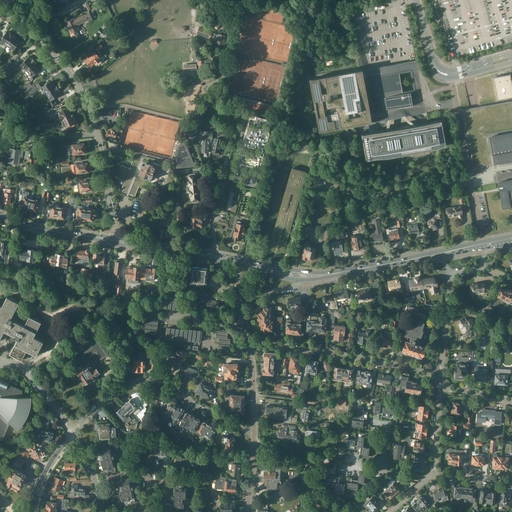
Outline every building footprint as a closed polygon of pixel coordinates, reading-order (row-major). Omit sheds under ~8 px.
[(511,0),(436,0),(437,0),(436,1),(442,23),(443,23),(446,32),(442,33),(438,34),(447,67),(457,64),(511,49),(511,0)] [(79,30),(77,25),(92,18),(89,13),(74,20),(74,19),(65,23),(68,30),(72,37),(74,36),(75,38),(76,37),(77,37),(77,36),(79,36),(77,31),(79,30)] [(199,27),(197,34),(210,39),(212,32),(199,27)] [(7,46),(14,36),(10,33),(10,34),(7,32),(7,33),(6,33),(6,32),(5,33),(5,34),(5,35),(0,41),(7,46)] [(225,36),(218,34),(216,44),(223,45),(225,36)] [(14,36),(7,46),(14,51),(18,45),(19,45),(21,42),(17,39),(17,38),(14,37),(14,36)] [(94,53),(85,61),(90,66),(95,62),(96,64),(99,60),(98,59),(100,58),(94,53)] [(27,71),(35,63),(36,62),(30,56),(22,64),(20,62),(17,65),(19,67),(20,66),(22,68),(23,67),(27,71)] [(2,69),(4,72),(12,64),(13,63),(9,60),(4,66),(5,66),(2,69)] [(37,66),(35,63),(27,71),(30,74),(29,75),(31,77),(29,78),(31,80),(35,77),(33,75),(39,70),(36,67),(37,66)] [(319,132),(357,125),(359,125),(380,121),(407,116),(406,107),(413,106),(412,101),(410,93),(403,94),(400,74),(398,63),(309,79),(319,132)] [(12,64),(4,72),(2,75),(5,78),(14,67),(12,64)] [(494,78),(493,78),(497,98),(497,100),(511,97),(511,86),(510,75),(509,75),(510,78),(501,79),(494,80),(494,78)] [(40,79),(32,85),(22,93),(26,98),(33,92),(32,91),(36,88),(35,87),(37,86),(39,89),(42,87),(46,94),(55,87),(53,84),(52,85),(50,82),(43,86),(41,83),(42,82),(40,79)] [(29,82),(23,88),(20,90),(22,93),(32,85),(29,82)] [(57,87),(55,87),(46,94),(50,100),(48,102),(52,108),(57,104),(55,102),(54,103),(52,100),(60,94),(58,91),(59,90),(57,87)] [(461,110),(475,187),(498,183),(499,188),(499,191),(503,208),(510,207),(510,208),(511,207),(511,100),(461,110)] [(58,112),(62,120),(73,115),(73,114),(71,111),(70,111),(69,108),(65,110),(65,109),(61,111),(60,109),(54,111),(55,114),(58,112)] [(73,115),(62,120),(65,127),(67,126),(67,127),(72,125),(74,124),(77,123),(75,118),(73,115)] [(441,120),(399,128),(382,131),(381,130),(378,131),(378,127),(381,126),(380,121),(359,125),(357,125),(357,128),(356,128),(357,132),(358,131),(359,137),(361,136),(366,161),(446,146),(441,120)] [(109,131),(108,135),(113,136),(113,137),(109,136),(108,140),(116,142),(117,138),(114,137),(114,136),(115,137),(116,133),(117,131),(114,130),(111,129),(110,131),(109,131)] [(244,183),(249,185),(256,187),(257,181),(269,135),(266,134),(266,131),(265,131),(264,133),(246,129),(233,181),(241,183),(242,178),(245,179),(244,183)] [(203,132),(202,143),(202,152),(208,152),(209,143),(211,143),(211,139),(212,139),(212,133),(209,133),(209,132),(203,132)] [(221,136),(215,135),(212,144),(214,145),(214,147),(213,147),(213,149),(212,149),(212,150),(212,151),(212,154),(218,155),(221,145),(222,146),(223,143),(220,142),(221,140),(220,139),(221,136)] [(185,142),(184,142),(181,144),(179,147),(177,150),(177,154),(177,158),(179,161),(179,163),(178,163),(176,168),(195,167),(185,142)] [(79,155),(79,153),(86,152),(85,148),(84,148),(84,144),(81,144),(80,143),(76,144),(76,145),(72,145),(72,144),(69,144),(69,146),(68,146),(68,151),(70,151),(70,155),(73,154),(73,155),(79,155)] [(11,149),(8,163),(19,164),(20,156),(22,157),(23,151),(16,150),(16,149),(14,149),(11,149)] [(150,165),(146,163),(142,162),(134,158),(130,168),(119,164),(114,177),(124,181),(120,191),(122,192),(133,196),(134,197),(139,187),(149,191),(156,173),(159,173),(161,166),(154,163),(153,165),(150,164),(150,165)] [(74,173),(88,172),(88,171),(89,171),(88,164),(87,165),(87,164),(84,164),(80,164),(80,165),(76,165),(76,164),(73,164),(74,173)] [(272,241),(270,245),(286,250),(298,205),(298,204),(307,172),(292,168),(285,192),(272,241)] [(187,186),(187,189),(196,188),(196,185),(197,185),(198,185),(197,183),(199,183),(198,180),(197,180),(197,178),(196,179),(196,176),(195,176),(195,174),(189,175),(189,176),(188,177),(189,179),(188,179),(189,185),(187,186)] [(91,186),(91,181),(88,182),(87,181),(84,182),(80,183),(80,184),(77,184),(78,192),(81,191),(81,193),(86,192),(86,191),(93,190),(93,186),(91,186)] [(196,190),(196,188),(187,189),(187,192),(189,191),(190,197),(191,197),(191,200),(192,200),(192,203),(198,202),(198,199),(199,199),(198,196),(199,196),(199,195),(200,195),(199,191),(198,191),(198,190),(196,190)] [(7,193),(5,193),(4,203),(10,204),(11,197),(13,197),(14,190),(7,189),(7,193)] [(24,209),(29,210),(32,198),(33,196),(28,195),(29,192),(24,191),(23,192),(23,193),(22,198),(23,199),(21,205),(22,205),(22,207),(24,208),(24,209)] [(36,199),(32,198),(29,210),(33,211),(34,210),(36,211),(37,209),(39,203),(38,203),(40,197),(37,196),(36,199)] [(59,206),(57,218),(63,219),(63,218),(65,218),(66,207),(69,208),(69,207),(72,207),(73,203),(73,198),(70,197),(69,205),(68,205),(67,206),(62,205),(62,207),(59,206)] [(86,203),(86,207),(85,208),(86,208),(85,220),(92,221),(93,217),(95,217),(96,217),(97,212),(96,212),(96,211),(94,211),(94,210),(91,210),(91,208),(88,208),(88,205),(92,205),(92,203),(92,202),(92,198),(86,198),(86,203)] [(57,218),(59,206),(59,205),(55,204),(52,204),(52,205),(50,216),(52,217),(52,218),(57,218)] [(79,206),(78,208),(77,219),(78,220),(78,221),(83,221),(84,220),(85,220),(86,208),(85,208),(86,207),(79,206)] [(461,206),(446,209),(447,213),(448,212),(449,216),(458,215),(458,217),(459,217),(459,219),(462,218),(462,214),(461,206)] [(428,221),(427,221),(429,228),(433,227),(433,228),(437,228),(435,220),(442,219),(441,213),(440,211),(437,211),(437,214),(434,215),(434,217),(428,218),(428,221)] [(196,228),(201,228),(202,226),(203,222),(204,222),(204,220),(205,221),(206,215),(206,212),(202,212),(202,215),(201,215),(200,216),(198,215),(192,214),(191,219),(192,219),(192,220),(191,220),(190,221),(190,223),(191,224),(191,226),(196,227),(196,228)] [(415,224),(408,225),(409,233),(415,232),(415,233),(419,232),(418,228),(419,228),(419,226),(418,226),(418,225),(419,225),(418,222),(422,221),(420,215),(417,215),(418,220),(417,221),(417,222),(414,222),(415,224)] [(380,242),(383,241),(382,232),(380,232),(378,220),(374,221),(376,233),(369,234),(370,239),(370,240),(371,242),(380,240),(380,242)] [(237,222),(236,223),(232,240),(238,241),(239,237),(244,238),(245,234),(246,231),(244,231),(245,225),(241,224),(241,223),(241,222),(240,221),(238,221),(237,221),(237,222)] [(173,239),(174,233),(170,232),(170,229),(165,229),(165,230),(161,229),(161,230),(159,230),(158,230),(158,231),(158,232),(159,232),(160,233),(160,238),(164,239),(164,238),(166,238),(173,239)] [(334,242),(331,243),(332,249),(334,249),(335,254),(335,253),(343,252),(343,253),(342,245),(345,245),(344,238),(346,238),(346,235),(343,236),(342,229),(337,230),(339,236),(339,239),(338,239),(336,241),(334,241),(334,242)] [(390,234),(391,239),(399,238),(397,229),(389,231),(389,229),(386,229),(387,234),(390,234)] [(358,248),(362,247),(360,236),(356,237),(355,235),(352,236),(353,241),(351,241),(352,243),(351,243),(352,245),(352,247),(354,246),(354,249),(355,250),(356,250),(357,250),(357,249),(358,249),(358,248)] [(307,258),(314,260),(315,255),(313,254),(315,249),(310,247),(312,243),(308,242),(307,245),(305,245),(303,251),(304,252),(302,257),(307,259),(307,258)] [(0,254),(2,255),(2,257),(8,257),(8,255),(7,255),(8,248),(7,247),(7,245),(8,243),(0,243),(0,245),(0,254)] [(77,254),(76,257),(78,257),(77,260),(77,262),(83,262),(83,261),(88,261),(88,258),(87,258),(87,256),(88,252),(89,252),(89,250),(88,250),(87,250),(86,250),(86,251),(86,252),(82,251),(82,249),(82,248),(79,248),(78,250),(78,251),(78,254),(77,254)] [(33,261),(34,256),(34,250),(29,249),(28,252),(26,252),(26,250),(21,249),(21,251),(20,251),(20,260),(23,261),(23,260),(26,260),(28,260),(27,260),(33,261)] [(59,267),(60,255),(56,254),(56,256),(53,256),(52,258),(52,259),(50,258),(50,262),(52,262),(51,265),(55,266),(54,266),(59,267)] [(100,267),(108,268),(110,258),(105,257),(106,255),(104,255),(99,254),(99,255),(98,254),(95,254),(94,255),(93,259),(95,259),(95,263),(100,264),(100,267)] [(65,255),(60,255),(59,267),(63,267),(67,267),(67,264),(69,264),(69,261),(67,261),(67,260),(68,257),(65,257),(65,255)] [(113,273),(112,278),(119,279),(120,274),(120,273),(122,273),(123,266),(121,266),(122,262),(120,262),(120,260),(117,260),(117,262),(116,262),(114,274),(113,273)] [(127,268),(126,278),(128,278),(127,283),(130,283),(138,284),(138,279),(139,276),(139,271),(139,268),(138,268),(138,266),(135,266),(135,267),(134,267),(128,267),(128,268),(127,268)] [(190,276),(190,282),(190,283),(199,283),(199,284),(206,284),(206,275),(207,275),(207,268),(201,268),(201,267),(199,267),(191,267),(191,276),(190,276)] [(139,276),(138,279),(145,280),(152,280),(152,277),(159,278),(159,271),(157,271),(158,268),(153,268),(153,269),(146,268),(146,273),(141,272),(142,271),(139,271),(139,276)] [(3,275),(3,281),(5,281),(9,282),(9,279),(15,280),(15,281),(15,282),(21,283),(21,282),(21,277),(15,276),(16,274),(10,274),(9,276),(3,275)] [(414,279),(409,280),(411,292),(415,291),(415,290),(423,288),(422,279),(419,280),(419,277),(414,278),(414,279)] [(422,279),(423,288),(431,287),(432,293),(436,292),(435,287),(437,287),(436,279),(434,279),(434,277),(422,279)] [(399,279),(388,281),(389,290),(400,288),(399,279)] [(470,291),(470,294),(485,291),(486,291),(489,291),(491,289),(491,287),(490,285),(489,285),(487,285),(487,284),(486,284),(485,284),(484,283),(481,283),(480,283),(475,283),(475,284),(474,284),(473,283),(470,284),(471,287),(470,287),(471,291),(470,291)] [(503,300),(508,290),(507,290),(507,289),(505,289),(504,289),(501,288),(497,298),(499,299),(500,298),(503,300)] [(373,291),(370,291),(370,289),(357,291),(359,300),(363,299),(363,297),(373,296),(373,292),(373,291)] [(346,290),(334,292),(336,300),(348,297),(346,290)] [(509,303),(511,296),(511,290),(511,291),(508,290),(503,300),(509,302),(509,303)] [(201,293),(201,298),(207,299),(207,302),(206,302),(206,303),(208,304),(207,309),(211,310),(212,309),(218,310),(218,308),(219,308),(219,305),(219,303),(215,302),(215,301),(211,300),(212,296),(209,296),(209,294),(201,293)] [(4,338),(5,337),(7,338),(9,333),(12,335),(14,336),(14,335),(15,336),(15,337),(15,339),(17,339),(10,354),(14,356),(13,357),(18,360),(18,358),(22,360),(27,351),(36,356),(39,351),(40,352),(42,348),(41,347),(44,342),(34,337),(41,322),(37,320),(38,319),(33,317),(33,318),(29,316),(24,326),(18,323),(15,321),(14,321),(14,320),(13,318),(12,317),(19,303),(15,301),(15,299),(11,297),(10,298),(7,297),(2,306),(0,305),(0,339),(4,339),(4,338)] [(293,308),(302,307),(300,297),(288,299),(289,302),(287,302),(288,307),(293,306),(293,308)] [(419,310),(416,308),(409,306),(407,314),(412,315),(410,322),(407,321),(405,328),(406,329),(404,333),(404,336),(410,338),(425,343),(428,336),(425,335),(427,328),(426,327),(427,324),(426,323),(427,319),(429,320),(430,317),(418,313),(419,310)] [(270,317),(271,308),(263,307),(263,310),(259,309),(259,310),(257,310),(256,311),(256,314),(257,315),(258,315),(258,320),(260,320),(264,321),(265,318),(270,319),(270,317)] [(312,332),(312,331),(316,331),(317,316),(315,316),(315,313),(310,312),(310,316),(310,320),(308,320),(307,331),(309,331),(309,332),(312,332)] [(319,316),(317,316),(316,331),(320,331),(321,332),(323,332),(324,332),(325,332),(326,320),(325,320),(325,316),(324,316),(325,313),(322,313),(321,316),(319,316)] [(264,321),(260,320),(260,325),(259,325),(259,329),(259,330),(261,330),(262,330),(263,331),(265,331),(266,330),(267,330),(272,330),(272,325),(273,325),(273,321),(270,321),(270,319),(274,319),(274,323),(275,323),(275,324),(282,324),(283,317),(270,317),(270,319),(265,318),(264,321)] [(290,323),(291,320),(286,319),(286,325),(287,325),(286,328),(286,329),(285,333),(293,334),(294,324),(294,323),(290,323)] [(470,330),(472,330),(472,322),(475,322),(475,319),(472,319),(464,319),(464,320),(460,320),(460,321),(459,321),(459,324),(460,325),(460,327),(461,327),(460,329),(463,333),(466,332),(467,333),(471,331),(470,330)] [(297,324),(294,324),(293,334),(301,334),(301,330),(301,329),(301,324),(297,323),(297,324)] [(345,326),(335,324),(334,332),(332,332),(332,334),(334,334),(334,339),(333,339),(343,340),(344,335),(345,326)] [(369,341),(370,331),(366,331),(366,333),(364,333),(363,333),(362,332),(361,332),(360,332),(360,333),(359,332),(359,334),(358,333),(358,336),(358,342),(361,343),(362,344),(363,344),(364,344),(364,343),(367,344),(368,341),(369,341)] [(383,347),(383,346),(390,347),(391,345),(391,344),(392,337),(391,337),(392,333),(385,331),(384,337),(380,337),(379,345),(379,346),(380,347),(382,348),(383,347)] [(100,358),(102,357),(103,358),(107,355),(93,334),(86,339),(92,347),(70,362),(75,369),(80,365),(82,368),(77,371),(81,377),(85,384),(86,383),(86,384),(87,383),(90,382),(90,380),(91,380),(90,379),(92,378),(93,379),(94,379),(95,379),(97,378),(98,377),(98,376),(97,374),(99,373),(97,369),(96,369),(95,368),(92,370),(92,369),(95,367),(91,360),(87,362),(89,364),(85,367),(82,363),(96,353),(100,358)] [(424,347),(425,343),(410,338),(410,339),(409,339),(409,341),(409,342),(405,341),(403,347),(402,347),(401,350),(402,351),(402,352),(403,352),(404,353),(405,353),(406,353),(407,353),(416,356),(417,357),(418,357),(419,357),(420,357),(421,358),(421,356),(422,357),(422,356),(424,357),(425,356),(426,356),(427,352),(426,351),(427,350),(424,349),(424,347)] [(282,361),(279,361),(274,361),(274,358),(276,358),(276,353),(265,352),(264,353),(263,353),(263,354),(263,355),(263,356),(263,357),(264,357),(264,358),(264,364),(279,365),(282,365),(282,361)] [(162,363),(174,369),(178,362),(177,361),(178,359),(169,354),(168,357),(166,360),(164,359),(162,363)] [(290,368),(289,371),(294,371),(293,372),(299,373),(301,362),(299,362),(300,359),(295,358),(295,357),(293,357),(292,357),(290,364),(290,365),(290,366),(290,367),(290,368)] [(465,372),(467,373),(468,361),(468,358),(461,357),(460,364),(456,364),(456,365),(456,366),(456,367),(456,368),(456,371),(455,372),(455,373),(456,374),(455,379),(461,379),(461,377),(465,377),(465,372)] [(135,371),(146,371),(146,366),(145,366),(145,365),(145,361),(145,358),(140,358),(140,360),(135,360),(135,364),(135,367),(133,367),(133,371),(135,371)] [(306,370),(306,371),(305,376),(308,377),(309,372),(311,372),(311,374),(315,375),(315,373),(316,373),(316,372),(317,372),(317,368),(318,362),(312,361),(311,360),(309,359),(308,360),(306,368),(305,370),(306,370)] [(279,365),(264,364),(263,368),(262,369),(262,370),(261,371),(262,372),(262,373),(263,374),(278,375),(279,366),(282,366),(282,365),(279,365)] [(475,368),(474,380),(475,380),(476,381),(477,381),(477,380),(479,380),(482,381),(482,380),(486,381),(486,380),(487,379),(487,376),(486,375),(487,370),(482,369),(481,368),(481,365),(475,365),(475,368)] [(188,366),(188,367),(187,368),(184,367),(181,373),(182,373),(180,378),(185,380),(183,382),(186,383),(189,385),(191,379),(193,380),(197,371),(191,369),(192,367),(191,367),(189,366),(188,366)] [(333,379),(342,380),(342,377),(343,369),(341,368),(335,367),(333,377),(333,379)] [(342,377),(342,380),(350,382),(351,380),(352,370),(347,369),(346,369),(343,369),(342,377)] [(495,375),(495,384),(496,384),(498,384),(499,384),(502,384),(507,384),(508,383),(508,380),(508,379),(508,375),(511,375),(510,375),(511,370),(498,369),(498,371),(497,371),(496,371),(496,372),(496,374),(495,374),(496,374),(496,375),(495,375)] [(236,377),(236,370),(222,372),(222,375),(223,375),(224,378),(225,378),(230,377),(231,377),(231,379),(236,379),(236,377)] [(360,384),(360,381),(363,382),(365,372),(364,372),(363,371),(362,372),(361,372),(361,371),(359,371),(356,383),(360,384)] [(370,387),(373,373),(369,372),(368,372),(367,371),(366,372),(365,372),(363,382),(363,385),(368,386),(370,387)] [(382,385),(383,382),(389,383),(391,376),(384,375),(384,374),(383,374),(383,375),(379,374),(377,384),(382,385)] [(0,438),(3,440),(9,424),(10,423),(17,429),(18,428),(21,425),(23,422),(25,419),(27,416),(28,412),(29,408),(30,405),(31,401),(31,397),(23,397),(23,390),(15,387),(17,383),(0,376),(0,438)] [(196,376),(195,378),(193,383),(196,385),(198,379),(199,379),(200,379),(201,378),(196,376)] [(400,386),(399,390),(409,392),(419,394),(420,392),(421,393),(421,390),(420,390),(421,388),(422,388),(422,385),(421,385),(421,383),(411,382),(411,381),(411,378),(408,378),(408,377),(402,376),(400,386)] [(275,391),(292,394),(293,389),(289,388),(289,384),(282,383),(282,385),(275,384),(274,390),(274,391),(275,391)] [(208,387),(204,385),(205,385),(204,384),(203,385),(201,384),(196,393),(199,395),(200,394),(203,396),(208,387)] [(208,387),(203,396),(211,400),(212,397),(211,396),(214,391),(212,389),(212,388),(208,386),(208,387)] [(128,402),(124,406),(138,421),(140,420),(141,421),(144,419),(142,417),(144,415),(145,415),(143,413),(145,411),(146,408),(147,407),(145,406),(148,404),(148,403),(148,402),(148,401),(148,400),(147,400),(147,399),(147,398),(146,397),(146,396),(145,395),(144,395),(143,394),(142,393),(138,392),(137,392),(136,393),(135,393),(134,393),(133,393),(133,394),(132,394),(131,395),(133,397),(131,398),(130,397),(129,397),(126,399),(126,400),(128,402)] [(244,403),(244,396),(230,395),(229,405),(231,405),(230,411),(236,411),(236,410),(239,411),(238,413),(243,414),(244,403)] [(170,417),(177,404),(173,402),(173,403),(169,401),(168,402),(167,404),(167,406),(168,406),(165,411),(163,411),(161,414),(166,417),(167,415),(170,417)] [(373,412),(382,413),(383,406),(380,406),(380,404),(381,402),(376,401),(376,405),(373,405),(373,412)] [(452,402),(451,407),(453,407),(452,412),(462,414),(463,406),(461,406),(461,403),(452,402)] [(182,406),(177,404),(170,417),(174,419),(173,421),(178,423),(180,420),(179,419),(180,415),(181,413),(182,413),(183,412),(183,411),(184,409),(181,408),(182,406)] [(309,406),(303,405),(297,404),(296,411),(302,412),(301,420),(308,422),(309,413),(308,412),(309,406)] [(266,416),(284,419),(284,423),(289,423),(291,424),(291,417),(292,415),(292,412),(287,411),(288,408),(267,405),(266,416)] [(417,409),(416,412),(418,412),(418,413),(428,414),(428,413),(429,412),(429,411),(428,410),(428,409),(428,406),(417,405),(416,409),(417,409)] [(138,421),(124,406),(120,409),(119,407),(117,407),(115,410),(115,411),(116,412),(116,413),(117,413),(123,420),(128,425),(135,424),(138,421)] [(390,407),(383,406),(382,413),(382,416),(389,417),(389,413),(391,413),(393,414),(394,409),(390,409),(390,407)] [(328,407),(327,413),(330,414),(343,420),(344,414),(331,408),(328,407)] [(364,418),(367,418),(368,411),(364,411),(364,409),(364,407),(360,407),(359,410),(358,410),(357,417),(364,418)] [(478,414),(477,421),(486,422),(486,418),(495,418),(494,424),(500,424),(501,413),(492,412),(492,411),(482,410),(482,414),(478,414)] [(187,427),(194,414),(190,412),(189,414),(187,412),(185,413),(184,416),(182,420),(180,419),(180,420),(178,423),(177,425),(182,428),(183,425),(187,427)] [(418,412),(416,412),(415,419),(426,420),(427,418),(427,417),(428,416),(428,415),(428,414),(418,413),(418,412)] [(195,432),(197,428),(196,427),(199,421),(199,419),(197,418),(198,416),(194,414),(187,427),(191,429),(189,433),(193,436),(195,432)] [(356,425),(355,427),(363,428),(364,418),(357,417),(356,420),(354,420),(353,420),(352,424),(356,425)] [(199,428),(197,428),(195,432),(200,435),(200,434),(203,436),(210,424),(207,422),(206,423),(204,422),(202,422),(199,428)] [(100,439),(111,438),(116,438),(115,427),(110,427),(110,423),(96,424),(96,425),(96,429),(99,429),(99,435),(100,439)] [(278,437),(278,438),(287,439),(288,431),(289,423),(284,423),(283,429),(279,428),(279,433),(277,432),(276,437),(278,437)] [(288,431),(287,439),(292,440),(292,441),(293,442),(295,442),(296,440),(298,440),(299,436),(297,436),(297,431),(294,431),(295,428),(296,428),(297,428),(297,425),(295,424),(291,424),(289,423),(288,431)] [(416,423),(415,430),(426,432),(427,431),(427,430),(428,429),(427,428),(427,427),(426,427),(427,425),(416,423)] [(449,428),(448,430),(449,431),(449,432),(453,432),(452,434),(459,434),(459,429),(465,430),(465,429),(470,430),(471,424),(464,424),(463,424),(458,423),(457,425),(453,425),(453,427),(450,426),(449,428)] [(210,424),(203,436),(204,435),(207,437),(206,438),(211,441),(214,437),(212,436),(216,430),(215,428),(213,427),(214,426),(210,424)] [(39,428),(37,433),(38,434),(37,437),(38,438),(49,441),(48,443),(50,443),(52,443),(52,440),(51,440),(53,433),(46,431),(45,432),(42,431),(42,430),(39,428)] [(304,429),(305,436),(320,438),(320,432),(304,429)] [(426,432),(415,430),(414,434),(414,437),(425,438),(425,435),(426,436),(426,435),(427,434),(427,433),(426,432)] [(228,437),(224,437),(222,436),(222,442),(224,442),(224,445),(221,445),(221,450),(223,450),(227,451),(228,451),(228,450),(232,451),(232,450),(235,450),(235,446),(233,446),(233,445),(233,443),(234,442),(235,442),(235,441),(235,440),(235,439),(235,438),(234,438),(233,438),(232,438),(231,438),(230,439),(228,438),(228,437)] [(354,446),(361,447),(364,447),(365,440),(363,440),(363,438),(359,437),(358,439),(355,439),(354,446)] [(354,446),(355,439),(348,438),(348,440),(346,439),(345,444),(347,444),(347,448),(354,449),(354,446)] [(217,444),(212,441),(208,449),(210,451),(211,450),(213,451),(217,444)] [(424,442),(414,441),(414,450),(423,450),(424,449),(424,448),(424,447),(424,442)] [(35,458),(36,458),(37,456),(39,457),(42,453),(43,454),(46,450),(45,450),(46,448),(36,442),(35,445),(31,442),(27,449),(29,450),(29,451),(30,451),(31,451),(30,452),(33,454),(32,456),(32,457),(33,457),(33,458),(34,458),(35,458)] [(399,458),(399,455),(403,456),(404,448),(404,446),(400,445),(396,444),(395,449),(394,449),(393,452),(395,453),(394,457),(395,457),(394,459),(398,460),(398,458),(399,458)] [(163,470),(164,470),(169,470),(170,461),(170,454),(165,454),(166,448),(158,447),(158,448),(157,448),(158,446),(157,446),(157,447),(149,446),(149,450),(151,450),(150,453),(155,454),(155,455),(157,455),(157,459),(164,460),(163,470)] [(101,449),(99,450),(101,454),(99,455),(103,469),(105,469),(106,474),(116,471),(115,466),(113,458),(116,457),(115,454),(112,455),(111,452),(110,447),(103,449),(103,447),(103,449),(101,449)] [(364,447),(361,447),(360,454),(363,454),(363,456),(368,457),(368,455),(370,455),(370,448),(364,447)] [(455,454),(456,450),(449,450),(449,454),(448,453),(448,455),(447,455),(446,457),(447,458),(447,459),(448,459),(449,459),(448,463),(455,464),(455,454)] [(460,454),(455,454),(455,464),(456,464),(457,465),(458,465),(459,464),(462,465),(463,454),(463,452),(460,452),(460,454)] [(500,468),(501,457),(496,457),(496,455),(493,454),(493,457),(492,468),(495,468),(496,468),(497,468),(498,468),(498,469),(499,469),(499,468),(500,468)] [(415,461),(412,460),(411,469),(416,470),(417,461),(419,461),(420,456),(415,455),(415,461)] [(501,457),(500,468),(501,469),(502,469),(503,469),(504,469),(505,469),(508,469),(509,458),(509,455),(506,455),(506,457),(501,457)] [(181,458),(181,457),(176,456),(175,463),(180,463),(180,466),(190,467),(190,465),(197,466),(197,464),(198,464),(198,461),(188,459),(188,458),(181,458)] [(423,464),(424,456),(420,456),(419,461),(417,461),(416,470),(422,471),(422,470),(424,470),(425,464),(423,464)] [(238,475),(238,474),(239,474),(239,473),(240,472),(240,471),(239,471),(239,470),(239,468),(239,466),(239,465),(239,464),(235,464),(235,463),(235,460),(223,458),(222,461),(225,462),(225,463),(232,464),(231,470),(231,473),(231,475),(238,475)] [(10,478),(7,483),(12,486),(11,488),(17,491),(19,488),(19,489),(22,484),(22,483),(24,481),(25,480),(27,478),(26,476),(20,472),(22,469),(21,468),(23,464),(24,463),(18,459),(17,461),(16,461),(15,463),(14,463),(14,464),(12,468),(10,467),(8,471),(11,473),(9,476),(10,478)] [(279,483),(280,480),(283,480),(284,470),(280,470),(281,468),(274,467),(266,467),(266,471),(264,471),(264,477),(264,480),(265,480),(265,486),(265,489),(272,489),(272,488),(276,489),(276,487),(277,487),(277,483),(279,483)] [(358,483),(365,484),(366,474),(359,473),(358,480),(358,483)] [(335,483),(338,483),(339,476),(329,475),(329,477),(327,477),(326,482),(328,482),(335,483)] [(59,492),(63,480),(56,477),(54,483),(52,489),(59,492)] [(225,481),(225,480),(226,478),(216,477),(214,488),(224,489),(225,481)] [(120,480),(119,481),(120,485),(119,486),(123,500),(124,500),(125,505),(136,502),(134,497),(132,489),(135,488),(135,485),(131,486),(130,483),(131,483),(129,478),(128,478),(126,479),(122,480),(122,478),(122,480),(120,480)] [(227,481),(225,480),(225,481),(224,489),(225,491),(228,491),(229,490),(235,491),(235,490),(237,490),(238,487),(236,486),(236,484),(236,480),(229,479),(228,479),(227,481)] [(358,483),(358,480),(351,479),(351,483),(349,482),(348,487),(350,488),(350,489),(357,490),(358,483)] [(389,487),(395,494),(395,493),(396,494),(398,492),(397,492),(400,489),(392,480),(387,484),(389,487)] [(170,495),(170,498),(173,499),(173,502),(173,507),(180,507),(180,509),(180,507),(183,508),(184,508),(184,503),(185,503),(186,488),(185,488),(185,483),(174,482),(174,488),(173,496),(170,495)] [(338,483),(335,483),(334,490),(336,490),(335,492),(340,493),(340,491),(344,491),(345,484),(338,483)] [(74,493),(80,494),(79,497),(88,498),(89,495),(85,495),(86,488),(78,487),(78,485),(72,484),(71,496),(74,496),(74,493)] [(460,498),(462,486),(459,486),(458,487),(454,487),(454,489),(455,489),(454,494),(454,495),(454,497),(457,498),(457,499),(460,500),(461,498),(460,498)] [(460,498),(461,498),(467,499),(469,487),(462,486),(460,498)] [(394,494),(395,494),(389,487),(383,492),(389,499),(392,496),(393,496),(394,495),(394,494)] [(469,487),(467,499),(468,499),(468,502),(474,502),(476,492),(476,490),(472,489),(472,488),(469,487)] [(433,491),(434,494),(427,496),(430,500),(433,505),(432,505),(435,510),(438,507),(435,502),(438,501),(437,498),(443,497),(445,501),(448,500),(445,488),(443,489),(433,491)] [(486,505),(487,503),(489,490),(486,490),(485,491),(481,490),(481,492),(480,493),(479,502),(483,503),(483,505),(486,505)] [(489,490),(487,503),(494,504),(495,496),(495,494),(496,492),(492,492),(491,491),(489,490)] [(264,497),(266,500),(271,498),(271,497),(279,494),(277,491),(264,497)] [(506,503),(507,496),(508,496),(508,493),(505,493),(505,492),(501,492),(501,493),(500,493),(500,494),(501,494),(500,496),(499,505),(505,506),(504,511),(505,511),(508,511),(509,506),(505,505),(506,503)] [(426,506),(428,504),(422,496),(420,495),(417,498),(418,499),(419,500),(417,501),(425,511),(428,508),(426,506)] [(366,499),(375,510),(377,508),(377,509),(378,508),(379,507),(380,506),(372,497),(370,498),(368,496),(366,499)] [(216,498),(215,501),(217,502),(217,505),(221,505),(220,511),(232,511),(232,509),(234,509),(234,508),(235,507),(235,505),(235,504),(220,503),(220,498),(216,498)] [(67,511),(69,500),(61,499),(60,506),(56,505),(57,503),(53,502),(50,502),(47,501),(47,503),(46,507),(45,507),(45,508),(45,509),(44,510),(45,511),(44,511),(73,511),(74,511),(67,511)] [(361,502),(363,504),(363,505),(369,511),(373,511),(374,511),(375,510),(366,499),(361,502)] [(350,503),(347,506),(351,511),(355,509),(358,506),(354,500),(350,503)] [(423,511),(425,511),(417,501),(416,502),(415,502),(414,500),(410,503),(412,505),(417,511),(418,511),(421,510),(422,511),(423,511)]
